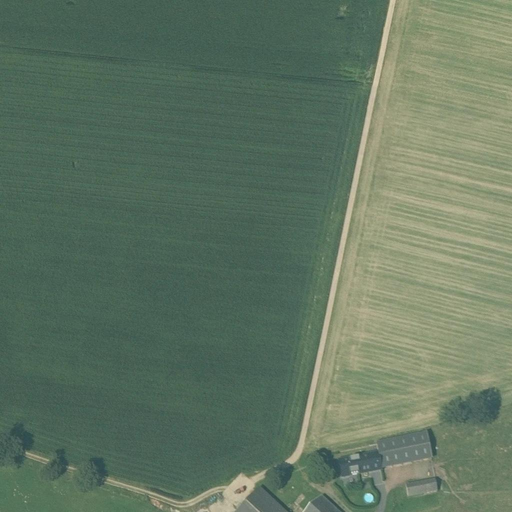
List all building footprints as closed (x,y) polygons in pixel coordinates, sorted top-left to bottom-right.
[(376,444),(378,452),(381,470),(431,460),(426,434),(376,444)] [(378,452),(337,460),(341,478),(381,470),(378,452)] [(375,484),(383,483),(382,472),(374,473),(375,484)] [(435,480),(405,486),(408,498),(437,492),(435,480)] [(283,511),(259,489),(237,511),(283,511)] [(335,511),(321,498),(306,511),(335,511)]
